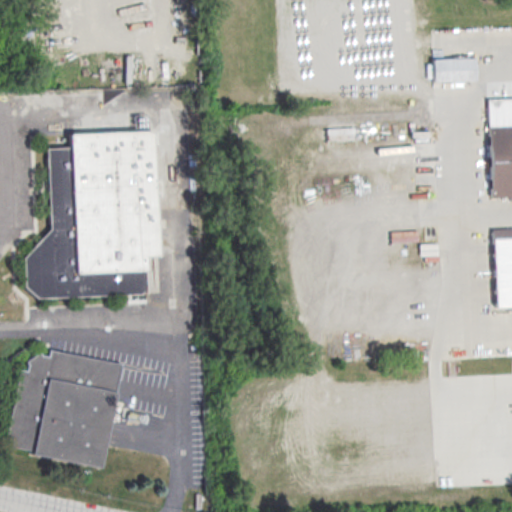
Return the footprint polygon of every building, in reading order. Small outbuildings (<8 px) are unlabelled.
[(474,57),(432,58),(432,81),(474,80),(474,57)] [(487,101),(511,100),(511,198),(491,199),(487,101)] [(45,147),(68,146),(68,133),(151,130),(156,255),(143,256),(144,292),(139,292),(139,293),(36,297),(23,286),(22,257),(49,228),(45,147)] [(511,237),(491,238),(494,308),(511,306),(511,237)] [(120,366),(99,469),(34,455),(34,452),(13,447),(14,440),(6,439),(20,372),(26,373),(27,367),(25,363),(38,355),(41,357),(47,358),(49,351),(120,366)]
